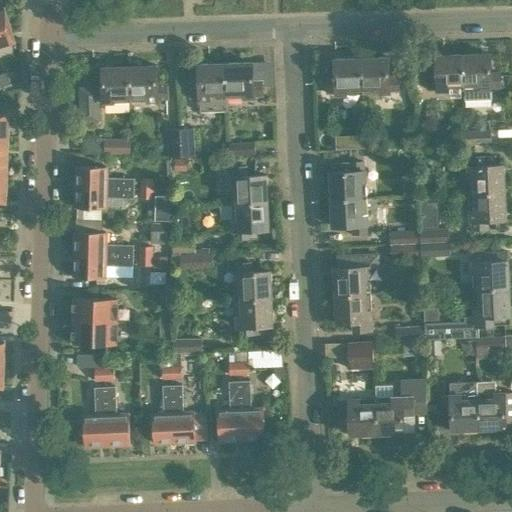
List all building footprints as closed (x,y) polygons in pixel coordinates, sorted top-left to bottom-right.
[(0,45),(11,42),(1,8),(0,8),(0,45)] [(491,54),(464,55),(466,91),(466,102),(493,101),(492,90),(492,88),(502,87),(501,73),(492,74),(491,54)] [(437,55),(437,76),(428,76),(429,90),(438,90),(438,92),(466,91),(464,55),(437,55)] [(389,57),(361,58),(363,95),(390,94),(390,91),(400,91),(399,77),(390,77),(389,57)] [(335,59),(335,80),(326,80),(327,94),(336,93),(336,96),(363,95),(361,58),(335,59)] [(253,62),(226,63),(227,99),(254,98),(254,96),(254,82),(253,62)] [(199,64),(199,65),(190,65),(191,98),(200,98),(200,112),(228,111),(227,99),(226,63),(199,64)] [(157,66),(130,67),(131,103),(158,102),(158,100),(167,99),(167,85),(158,86),(157,66)] [(95,88),(80,88),(82,121),(100,121),(99,102),(104,101),(104,104),(131,103),(130,67),(103,68),(104,87),(95,88)] [(0,73),(0,81),(1,86),(9,84),(5,72),(0,73)] [(263,82),(254,82),(254,96),(264,96),(263,82)] [(429,123),(417,123),(418,146),(430,146),(429,123)] [(182,157),(181,129),(168,129),(169,157),(182,157)] [(181,129),(182,157),(195,156),(193,129),(181,129)] [(468,146),(492,145),(492,131),(467,132),(468,146)] [(366,149),(365,137),(353,138),(354,150),(366,149)] [(105,139),(105,140),(104,155),(130,156),(131,141),(105,139)] [(255,143),(229,144),(230,156),(256,155),(255,143)] [(471,158),(471,167),(470,167),(471,194),(506,192),(505,165),(485,166),(484,157),(471,158)] [(189,173),(188,161),(175,161),(175,173),(189,173)] [(350,163),(351,172),(343,172),(334,173),(331,173),(332,200),(368,198),(367,171),(365,171),(364,162),(350,163)] [(343,172),(342,164),(334,165),(334,173),(343,172)] [(78,188),(136,189),(136,179),(108,178),(108,167),(78,167),(78,188)] [(268,203),(267,176),(247,177),(247,168),(233,169),(233,177),(231,177),(232,205),(268,203)] [(143,180),(143,189),(155,190),(155,180),(143,180)] [(136,189),(78,188),(77,207),(107,208),(108,198),(136,198),(136,189)] [(143,189),(143,199),(155,199),(155,190),(143,189)] [(506,192),(471,194),(472,221),(474,221),(474,230),(501,229),(500,220),(507,219),(506,192)] [(156,195),(156,219),(170,220),(171,195),(156,195)] [(369,225),(368,198),(332,200),(333,227),(353,226),(353,235),(368,235),(367,225),(369,225)] [(236,240),(250,240),(249,231),(270,230),(268,203),(232,205),(233,232),(235,232),(236,240)] [(153,220),(152,240),(170,241),(171,220),(153,220)] [(421,244),(446,243),(450,242),(449,230),(420,231),(420,244),(421,244)] [(417,231),(391,232),(391,245),(420,244),(420,231),(417,231)] [(135,245),(107,245),(107,233),(77,232),(76,255),(135,257),(135,245)] [(194,239),(172,240),(173,254),(195,253),(194,239)] [(446,243),(421,244),(422,254),(422,257),(450,255),(450,242),(446,243)] [(421,244),(420,244),(391,245),(392,258),(422,257),(422,254),(421,244)] [(141,247),(141,256),(154,257),(154,247),(141,247)] [(475,289),(510,288),(509,261),(508,261),(508,252),(475,253),(475,262),(474,262),(475,289)] [(350,268),(335,269),(336,296),(372,294),(371,267),(378,267),(378,254),(349,255),(350,268)] [(135,257),(76,255),(75,277),(106,278),(106,266),(134,267),(135,257)] [(213,268),(212,255),(181,256),(181,270),(213,268)] [(141,256),(141,266),(170,267),(170,257),(154,257),(141,256)] [(236,264),(237,273),(235,273),(236,300),(272,298),(271,272),(251,273),(251,264),(236,264)] [(440,321),(426,322),(427,338),(480,336),(479,324),(511,323),(511,314),(510,288),(475,289),(476,315),(466,316),(466,320),(440,321)] [(374,329),(372,294),(336,296),(337,322),(354,321),(355,330),(374,329)] [(75,298),(74,320),(118,321),(118,299),(75,298)] [(273,324),(272,298),(236,300),(237,326),(239,326),(253,325),(273,324)] [(161,308),(161,322),(171,323),(171,308),(161,308)] [(118,321),(74,320),(73,342),(117,343),(118,321)] [(161,322),(161,335),(171,336),(171,323),(161,322)] [(253,325),(239,326),(240,335),(254,334),(253,325)] [(424,338),(424,325),(397,327),(397,339),(424,338)] [(488,349),(506,348),(505,336),(476,337),(477,356),(488,356),(488,349)] [(174,352),(181,352),(203,351),(202,338),(173,339),(174,352)] [(441,340),(430,340),(430,353),(441,352),(441,340)] [(376,366),(374,341),(350,342),(351,368),(376,366)] [(257,348),(257,363),(283,364),(283,349),(257,348)] [(181,352),(174,352),(172,352),(172,365),(182,365),(181,352)] [(239,374),(239,352),(229,352),(230,374),(239,374)] [(250,362),(250,352),(239,352),(239,374),(249,374),(249,367),(249,362),(250,362)] [(78,367),(102,368),(103,355),(78,355),(78,367)] [(172,378),(172,365),(163,366),(164,378),(172,378)] [(182,365),(172,365),(172,378),(182,377),(182,365)] [(285,366),(276,366),(276,375),(279,378),(287,377),(286,366),(285,366)] [(105,367),(102,368),(95,368),(96,380),(105,380),(105,367)] [(114,367),(105,367),(105,380),(115,379),(114,367)] [(250,380),(240,381),(242,439),(265,438),(264,408),(251,408),(250,380)] [(405,412),(414,412),(428,411),(427,380),(403,381),(404,396),(405,412)] [(497,380),(478,381),(480,428),(511,426),(511,392),(506,393),(506,391),(497,392),(497,380)] [(230,381),(231,409),(218,410),(220,440),(242,439),(240,381),(230,381)] [(451,382),(452,395),(443,396),(443,410),(452,409),(453,429),(480,428),(478,381),(451,382)] [(163,385),(164,413),(153,413),(155,443),(175,442),(173,384),(163,385)] [(173,384),(175,442),(196,441),(195,412),(184,412),(183,384),(173,384)] [(95,387),(96,415),(84,415),(85,446),(108,445),(106,386),(95,387)] [(116,386),(106,386),(108,445),(131,444),(129,414),(117,414),(116,386)] [(405,412),(404,396),(377,397),(378,433),(405,431),(405,412)] [(350,398),(350,400),(341,400),(341,415),(350,414),(351,434),(378,433),(377,397),(350,398)]
